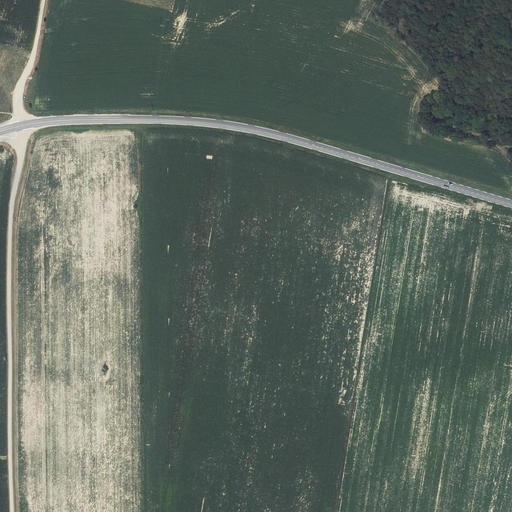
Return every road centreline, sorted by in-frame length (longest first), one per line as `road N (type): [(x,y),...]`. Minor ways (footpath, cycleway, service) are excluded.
road 1 (secondary): [(19,126),(81,119),(235,126),(511,203)]
road 2 (track): [(12,511),(8,292),(19,168)]
road 3 (unclassified): [(19,126),(17,96),(44,0)]
